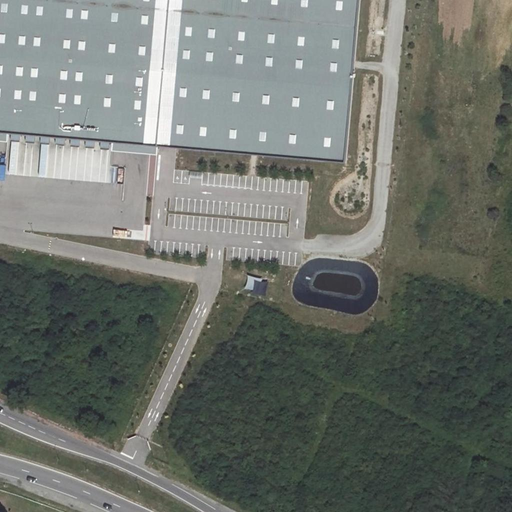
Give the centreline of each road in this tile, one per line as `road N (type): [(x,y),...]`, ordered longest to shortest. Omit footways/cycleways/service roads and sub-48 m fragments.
road 1 (primary): [(211,511),(0,414)]
road 2 (primary): [(0,464),(130,511)]
